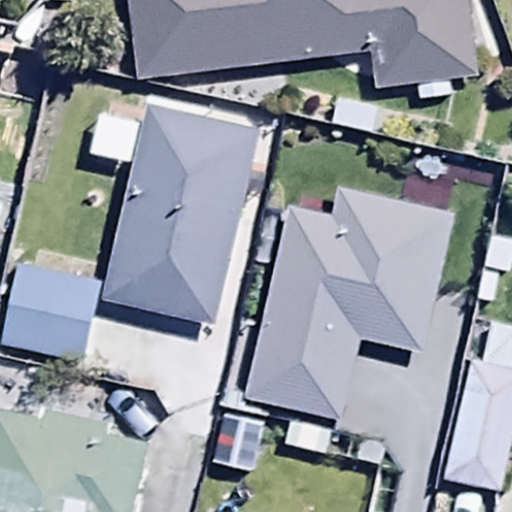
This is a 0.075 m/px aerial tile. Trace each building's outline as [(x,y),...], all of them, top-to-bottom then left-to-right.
[(128,0),(140,95),(371,68),(375,101),(486,88),(475,0),(128,0)] [(443,224),(448,200),(401,190),(396,214),(337,201),(330,231),(288,221),(246,411),(346,433),(364,350),(425,363),(455,227),(443,224)] [(156,334),(89,321),(77,381),(145,394),(156,334)] [(445,498),(511,511),(511,341),(491,337),(482,375),(472,373),(445,498)] [(43,423),(41,433),(0,424),(0,511),(141,511),(153,457),(111,448),(113,437),(43,423)]
